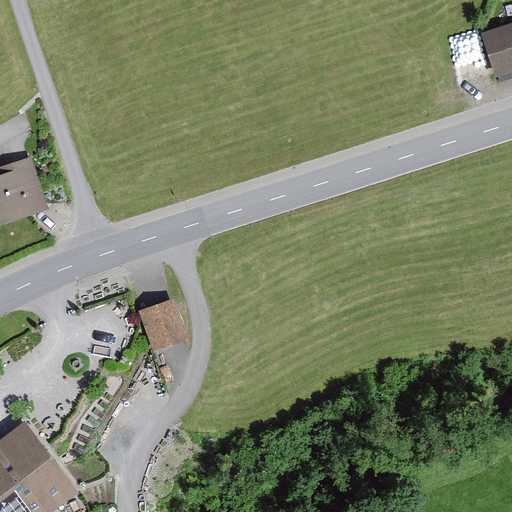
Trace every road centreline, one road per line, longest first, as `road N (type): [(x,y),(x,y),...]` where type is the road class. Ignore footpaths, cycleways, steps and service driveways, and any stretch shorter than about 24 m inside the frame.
road 1 (secondary): [(104,254),(511,124)]
road 2 (unclassified): [(18,0),(104,254)]
